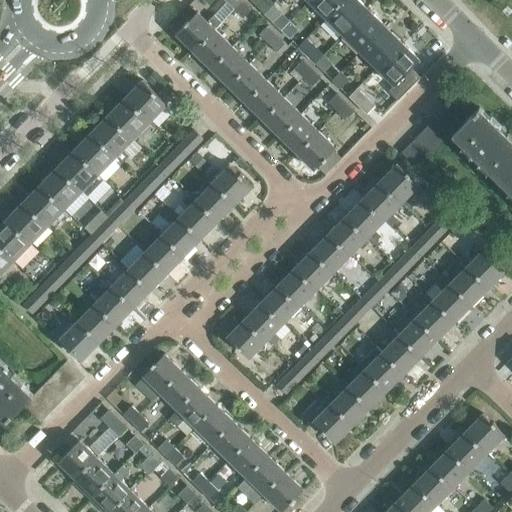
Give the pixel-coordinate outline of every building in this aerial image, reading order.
[(225,0),(234,9),(243,0),(242,0),(225,0)] [(243,17),(251,9),(243,0),(234,9),(243,17)] [(251,0),(265,13),(273,5),(268,0),(251,0)] [(326,18),(343,0),(310,0),(309,1),(326,18)] [(343,35),(368,9),(358,0),(343,0),(326,18),(343,35)] [(273,22),(282,13),(273,5),(265,13),(273,22)] [(176,33),(176,34),(193,51),(215,28),(215,29),(222,22),(214,15),(208,21),(198,11),(197,12),(193,8),(172,29),(176,33)] [(360,52),(385,26),(368,9),(343,35),(360,52)] [(290,38),(298,29),(290,21),(281,30),(290,38)] [(269,43),(277,34),(268,25),(259,34),(269,43)] [(377,69),(402,43),(385,26),(360,52),(377,69)] [(193,51),(210,68),(232,45),(215,29),(215,28),(193,51)] [(277,51),(285,42),(277,34),(269,43),(277,51)] [(307,55),(315,46),(307,38),(298,46),(307,55)] [(394,85),(419,60),(402,43),(377,69),(394,85)] [(228,85),(250,62),(232,45),(210,68),(228,85)] [(324,72),(332,63),(324,54),(315,63),(324,72)] [(303,77),(312,68),(303,60),(295,68),(303,77)] [(245,102),(267,79),(250,62),(228,85),(245,102)] [(312,85),(321,77),(312,68),(303,77),(312,85)] [(341,88),(349,80),(341,71),(332,80),(341,88)] [(267,79),(245,102),(262,119),(284,96),(267,79)] [(126,97),(150,121),(167,104),(143,80),(126,97)] [(367,114),(375,105),(358,88),(349,96),(367,114)] [(338,111),(346,102),(337,93),(329,102),(338,111)] [(284,96),(262,119),(280,136),(302,113),(284,96)] [(126,97),(108,114),(133,138),(150,121),(126,97)] [(346,119),(354,111),(355,110),(346,102),(338,111),(346,119)] [(511,168),(511,139),(479,107),(462,124),(453,134),(452,135),(464,147),(466,145),(473,152),(471,154),(499,181),(511,168)] [(445,108),(436,117),(453,134),(462,124),(445,108)] [(280,136),(297,153),(319,130),(302,113),(280,136)] [(108,114),(91,132),(116,156),(122,162),(128,156),(122,150),(133,138),(108,114)] [(428,126),(445,142),(452,135),(453,134),(436,117),(428,126)] [(428,126),(419,134),(436,151),(445,142),(428,126)] [(194,147),(203,138),(194,130),(185,139),(194,147)] [(319,130),(297,153),(314,170),(336,147),(319,130)] [(91,132),(74,149),(99,173),(116,156),(91,132)] [(419,134),(411,143),(428,160),(436,151),(419,134)] [(185,156),(194,147),(185,139),(177,148),(185,156)] [(428,160),(411,143),(402,152),(419,169),(428,160)] [(177,165),(179,163),(185,156),(177,148),(168,157),(177,165)] [(99,173),(74,149),(57,167),(82,191),(88,196),(105,179),(99,173)] [(168,174),(177,165),(168,157),(160,165),(168,174)] [(397,163),(380,180),(402,202),(402,203),(408,209),(415,202),(408,196),(419,185),(409,175),(410,174),(407,172),(406,172),(397,163)] [(160,182),(167,175),(168,174),(160,165),(151,174),(160,182)] [(212,182),(235,204),(252,186),(229,165),(212,182)] [(40,184),(65,208),(82,191),(57,167),(40,184)] [(511,168),(499,181),(511,193),(511,168)] [(152,191),(160,182),(151,174),(143,182),(152,191)] [(380,180),(363,198),(385,219),(385,220),(391,226),(397,219),(391,213),(402,203),(402,202),(380,180)] [(143,199),(144,199),(152,191),(143,182),(135,191),(143,199)] [(196,199),(218,221),(235,204),(212,182),(196,199)] [(40,184),(23,202),(48,226),(65,208),(40,184)] [(135,208),(143,199),(135,191),(126,199),(135,208)] [(179,216),(201,238),(218,221),(196,199),(190,193),(183,200),(189,206),(179,216)] [(363,198),(346,215),(368,237),(367,238),(373,243),(381,236),(375,230),(385,220),(385,219),(363,198)] [(126,217),(135,208),(126,199),(117,208),(126,217)] [(23,202),(6,219),(31,243),(48,226),(23,202)] [(117,226),(126,217),(117,208),(108,218),(117,226)] [(447,229),(455,220),(447,212),(438,220),(447,229)] [(346,215),(329,232),(351,254),(367,238),(368,237),(346,215)] [(162,234),(184,256),(201,238),(179,216),(162,234)] [(109,235),(111,233),(117,226),(108,218),(100,226),(109,235)] [(0,247),(13,261),(31,243),(6,219),(0,225),(0,247)] [(438,238),(447,229),(438,220),(429,229),(438,238)] [(100,243),(109,235),(100,226),(92,235),(100,243)] [(145,251),(167,273),(184,256),(162,234),(156,228),(151,233),(157,239),(145,251)] [(430,246),(438,238),(429,229),(421,238),(430,246)] [(351,254),(329,232),(312,249),(334,271),(351,254)] [(92,252),(100,243),(92,235),(83,243),(92,252)] [(422,255),(430,246),(421,238),(413,246),(422,255)] [(83,261),(92,252),(83,243),(74,253),(83,261)] [(413,263),(422,255),(413,246),(404,255),(413,263)] [(0,247),(0,274),(13,261),(0,247)] [(484,248),(467,265),(489,287),(506,270),(496,260),(497,260),(494,257),(493,258),(484,248)] [(312,249),(295,267),(317,289),(334,271),(312,249)] [(128,268),(150,290),(167,273),(145,251),(128,268)] [(75,269),(83,261),(74,253),(66,261),(75,269)] [(405,272),(413,263),(404,255),(396,264),(405,272)] [(58,269),(66,278),(75,269),(66,261),(58,269)] [(111,286),(133,308),(150,290),(128,268),(122,263),(106,280),(111,285),(111,286)] [(396,281),(405,272),(396,264),(387,272),(396,281)] [(472,305),(489,287),(467,265),(450,282),(450,283),(472,305)] [(317,289),(295,267),(278,284),(300,306),(317,289)] [(58,287),(66,278),(58,269),(49,278),(58,287)] [(387,290),(396,281),(387,272),(379,281),(387,290)] [(455,322),(472,305),(450,283),(450,282),(444,277),(437,283),(443,289),(433,300),(455,322)] [(49,295),(58,287),(49,278),(41,287),(49,295)] [(378,300),(385,292),(387,290),(379,281),(369,291),(378,300)] [(278,284),(261,301),(283,323),(300,306),(278,284)] [(133,308),(111,286),(94,303),(116,325),(133,308)] [(41,304),(49,295),(41,287),(32,296),(41,304)] [(370,307),(378,300),(369,291),(361,299),(370,307)] [(32,313),(41,304),(32,296),(23,305),(32,313)] [(362,316),(370,307),(361,299),(353,307),(362,316)] [(438,339),(455,322),(433,300),(415,317),(438,339)] [(283,323),(261,301),(244,319),(266,341),(273,347),(280,339),(274,333),(283,323)] [(51,308),(56,312),(60,308),(55,303),(51,308)] [(116,325),(94,303),(77,320),(99,342),(116,325)] [(354,324),(362,316),(353,307),(345,316),(354,324)] [(345,333),(353,324),(354,324),(345,316),(336,324),(345,333)] [(421,356),(438,339),(415,317),(398,334),(421,356)] [(266,341),(244,319),(227,336),(237,346),(236,346),(239,349),(240,348),(249,358),(266,341)] [(83,360),(99,342),(77,320),(60,338),(83,360)] [(337,342),(345,333),(336,324),(328,333),(337,342)] [(328,350),(337,342),(328,333),(319,341),(328,350)] [(398,334),(381,352),(403,374),(421,356),(398,334)] [(320,359),(328,350),(319,341),(311,350),(320,359)] [(386,391),(403,374),(381,352),(375,346),(358,363),(364,369),(386,391)] [(311,367),(320,359),(311,350),(302,359),(311,367)] [(142,376),(160,393),(182,370),(165,353),(142,376)] [(303,376),(311,367),(302,359),(294,367),(303,376)] [(58,369),(75,386),(84,377),(67,360),(58,369)] [(0,415),(7,422),(24,405),(33,396),(34,394),(21,382),(20,384),(13,377),(14,375),(0,361),(0,415)] [(294,385),(303,376),(294,367),(285,376),(294,385)] [(50,378),(67,395),(75,386),(58,369),(50,378)] [(364,369),(347,386),(369,408),(386,391),(364,369)] [(182,370),(160,393),(177,410),(200,387),(182,370)] [(286,394),(294,385),(285,376),(277,385),(286,394)] [(41,387),(58,404),(67,395),(50,378),(41,387)] [(352,425),(369,408),(347,386),(330,403),(352,425)] [(41,387),(34,394),(33,396),(50,412),(58,404),(41,387)] [(200,387),(177,410),(168,419),(176,427),(185,418),(194,427),(217,404),(200,387)] [(33,396),(24,405),(41,422),(50,412),(33,396)] [(335,443),(352,425),(330,403),(313,421),(323,430),(322,431),(325,434),(325,433),(335,443)] [(194,427),(212,444),(234,421),(217,404),(194,427)] [(131,422),(140,413),(132,406),(123,414),(131,422)] [(119,436),(128,427),(110,409),(101,418),(119,436)] [(141,431),(149,423),(140,413),(131,422),(141,431)] [(483,413),(466,430),(488,452),(505,435),(495,425),(496,424),(493,422),(492,422),(483,413)] [(252,438),(234,421),(212,444),(229,461),(252,438)] [(471,469),(488,452),(466,430),(449,447),(471,469)] [(136,452),(145,444),(135,434),(127,443),(136,452)] [(246,478),(269,455),(252,438),(229,461),(246,478)] [(58,461),(75,478),(97,456),(80,439),(58,461)] [(166,456),(174,447),(166,439),(158,448),(166,456)] [(175,465),(184,456),(174,447),(166,456),(175,465)] [(449,447),(432,465),(454,486),(471,469),(449,447)] [(149,474),(162,461),(153,452),(140,465),(149,474)] [(286,472),(269,455),(246,478),(264,495),(286,472)] [(93,495),(114,473),(97,456),(75,478),(82,485),(80,488),(90,498),(92,495),(93,495)] [(109,511),(110,511),(132,490),(121,480),(129,471),(123,465),(115,473),(114,473),(93,495),(100,502),(97,505),(104,511),(109,511)] [(432,465),(415,482),(437,504),(454,486),(432,465)] [(170,486),(179,477),(170,468),(161,477),(170,486)] [(304,489),(286,472),(264,495),(281,511),(304,489)] [(201,490),(209,481),(200,473),(192,481),(201,490)] [(509,490),(511,487),(511,475),(509,473),(501,482),(509,490)] [(211,500),(219,491),(209,481),(201,490),(211,500)] [(415,482),(398,499),(410,511),(428,511),(437,504),(415,482)] [(187,503),(196,494),(187,485),(178,494),(187,503)] [(144,511),(149,507),(132,490),(110,511),(144,511)] [(385,511),(410,511),(398,499),(385,511)] [(479,511),(488,511),(493,507),(484,499),(475,508),(479,511)] [(196,511),(212,511),(214,511),(205,502),(196,511)]
